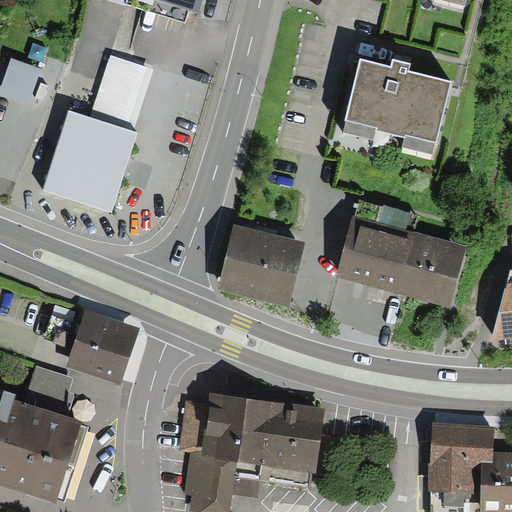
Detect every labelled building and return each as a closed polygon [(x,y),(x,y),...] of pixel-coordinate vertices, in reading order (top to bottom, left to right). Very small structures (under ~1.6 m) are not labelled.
[(116,0),(185,22),(189,11),(199,14),(203,0),(116,0)] [(71,109),(44,190),(111,211),(137,131),(133,130),(153,68),(112,54),(92,116),(71,109)] [(42,70),(13,60),(1,94),(29,104),(42,70)] [(391,68),(360,61),(343,133),(373,140),(376,127),(406,135),(403,148),(433,155),(451,82),(407,72),(409,65),(393,61),(391,68)] [(354,219),(338,277),(450,308),(466,248),(411,233),(415,218),(361,203),(356,220),(354,219)] [(234,225),(219,289),(289,305),(304,241),(234,225)] [(511,270),(509,271),(492,341),(511,339),(511,270)] [(85,311),(67,366),(119,383),(138,329),(85,311)] [(73,377),(36,365),(23,402),(62,414),(73,377)] [(207,444),(323,461),(332,395),(217,378),(213,402),(191,399),(184,443),(198,445),(189,506),(230,511),(235,511),(239,490),(261,494),(264,477),(240,473),(243,455),(206,450),(207,444)] [(23,402),(0,394),(0,486),(57,505),(84,422),(62,414),(23,402)] [(494,464),(494,452),(495,428),(434,427),(432,511),(464,511),(465,499),(470,499),(470,492),(482,493),(483,463),(494,464)] [(494,464),(483,463),(482,493),(481,511),(511,511),(511,452),(494,452),(494,464)]
